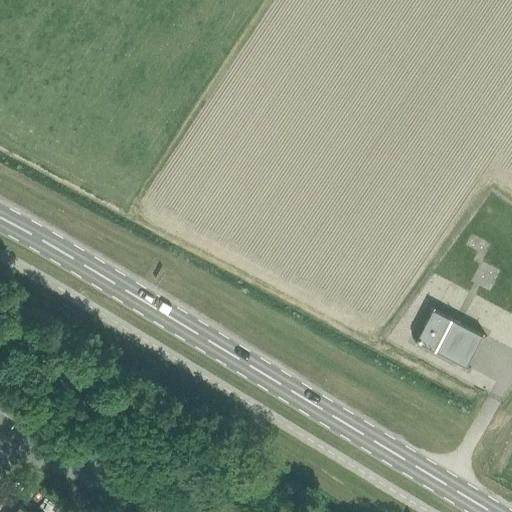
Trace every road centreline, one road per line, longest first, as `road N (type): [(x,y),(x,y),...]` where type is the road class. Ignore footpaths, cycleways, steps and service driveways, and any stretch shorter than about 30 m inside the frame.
road 1 (primary): [(487,511),(0,218)]
road 2 (unclassified): [(181,511),(5,438)]
